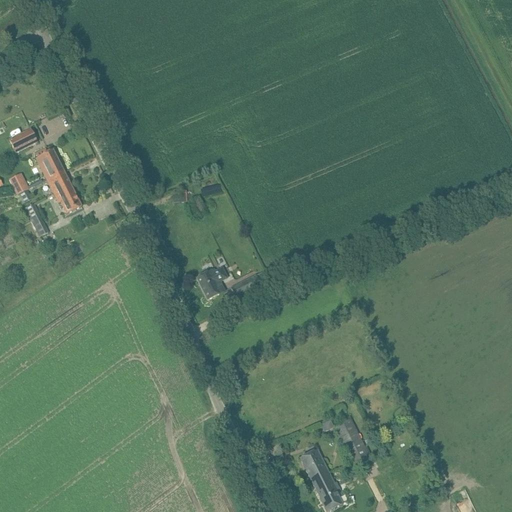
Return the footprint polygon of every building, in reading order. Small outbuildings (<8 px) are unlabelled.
[(10,141),(16,153),(37,143),(31,130),(10,141)] [(48,181),(64,173),(53,152),(49,154),(46,149),(36,154),(39,159),(37,160),(48,181)] [(9,180),(18,195),(30,189),(22,173),(9,180)] [(60,202),(67,215),(81,207),(64,173),(48,181),(59,203),(60,202)] [(28,191),(18,196),(23,205),(32,200),(28,192),(28,191)] [(35,205),(25,210),(39,238),(41,237),(49,233),(35,205)] [(196,279),(207,301),(224,293),(219,283),(227,279),(222,269),(214,273),(213,271),(196,279)] [(255,277),(231,289),(236,299),(260,287),(255,277)] [(335,428),(341,439),(356,431),(350,420),(335,428)] [(356,431),(341,439),(355,468),(371,460),(356,431)] [(328,474),(317,451),(300,459),(310,480),(320,475),(321,477),(328,474)] [(310,480),(326,511),(329,511),(342,505),(336,493),(338,492),(328,474),(321,477),(320,475),(310,480)]
